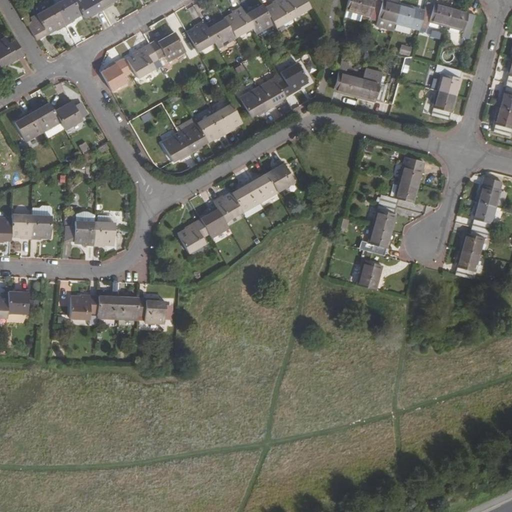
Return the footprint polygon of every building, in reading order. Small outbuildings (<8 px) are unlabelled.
[(73,0),(61,0),(53,5),(65,26),(74,21),(72,18),(81,14),(73,0)] [(96,0),(73,0),(81,14),(83,18),(91,14),(92,16),(102,10),(96,0)] [(96,0),(102,10),(110,6),(109,4),(115,0),(96,0)] [(272,5),(264,9),(272,24),(274,28),(292,18),(280,0),(276,0),(271,3),(272,5)] [(280,0),(292,18),(309,8),(304,0),(280,0)] [(374,0),(347,0),(343,17),(359,21),(359,20),(361,15),(370,17),(374,1),(374,0)] [(381,3),(374,1),(370,17),(368,23),(367,28),(391,34),(394,23),(398,6),(381,1),(381,3)] [(433,5),(425,2),(422,14),(419,26),(426,29),(428,22),(445,26),(450,8),(433,4),(433,5)] [(38,19),(26,25),(34,40),(55,28),(56,31),(65,26),(53,5),(36,15),(38,19)] [(251,8),(243,13),(251,28),(254,34),(272,24),(264,9),(261,5),(253,10),(251,8)] [(415,10),(398,6),(394,23),(418,30),(419,26),(422,14),(415,11),(415,10)] [(232,15),(223,20),(234,38),(251,28),(243,13),(239,7),(230,12),(232,15)] [(467,13),(450,8),(445,26),(463,31),(461,38),(468,40),(474,16),(467,14),(467,13)] [(213,22),(204,27),(213,42),(217,48),(234,38),(223,20),(215,24),(213,22)] [(193,29),(185,34),(196,52),(213,42),(204,27),(201,21),(192,26),(193,29)] [(163,36),(148,45),(157,60),(163,56),(166,61),(183,52),(172,33),(164,38),(163,36)] [(6,37),(0,40),(0,66),(8,61),(9,63),(25,55),(16,39),(9,43),(6,37)] [(134,55),(125,60),(136,79),(153,69),(150,64),(157,60),(148,45),(133,53),(134,55)] [(399,54),(409,57),(411,48),(401,45),(399,54)] [(340,61),(337,72),(345,74),(348,63),(340,61)] [(282,79),(275,82),(284,98),(299,89),(297,87),(306,82),(296,64),(279,74),(282,79)] [(460,70),(443,66),(441,74),(441,73),(436,90),(454,95),(459,79),(458,78),(460,70)] [(381,102),(385,85),(378,83),(381,74),(364,69),(362,79),(357,97),(374,101),(374,100),(381,102)] [(357,97),(362,79),(345,74),(337,72),(332,89),(340,91),(339,92),(357,97)] [(273,80),(256,89),(268,110),(276,105),(275,103),(284,98),(275,82),(273,80)] [(511,84),(505,83),(503,90),(502,89),(498,107),(511,110),(511,84)] [(256,89),(238,100),(248,118),(257,113),(258,115),(268,110),(256,89)] [(454,95),(436,90),(432,107),(433,108),(431,115),(447,119),(449,112),(450,113),(454,95)] [(136,111),(142,103),(133,97),(127,105),(136,111)] [(62,106),(53,111),(58,120),(63,129),(81,119),(69,99),(60,104),(62,106)] [(37,106),(29,111),(40,130),(58,120),(53,111),(47,103),(38,108),(37,106)] [(230,104),(213,114),(225,134),(234,130),(233,127),(241,123),(230,104)] [(511,125),(511,110),(498,107),(493,125),(494,125),(492,132),(509,136),(510,128),(511,129),(511,125)] [(29,111),(20,116),(21,117),(13,123),(23,140),(40,130),(29,111)] [(213,114),(195,124),(206,143),(214,138),(215,140),(225,134),(213,114)] [(195,124),(178,134),(190,154),(198,149),(197,148),(206,143),(195,124)] [(178,134),(161,144),(171,162),(180,158),(181,160),(190,154),(178,134)] [(420,162),(403,157),(397,181),(415,186),(419,169),(418,169),(420,162)] [(274,169),(265,174),(276,194),(293,184),(281,162),(272,167),(274,169)] [(255,177),(247,181),(259,204),(276,194),(265,174),(256,179),(255,177)] [(481,186),(477,202),(495,207),(500,190),(499,190),(500,182),(484,178),(481,186)] [(239,189),(231,194),(242,214),(259,204),(247,181),(238,187),(239,189)] [(415,186),(397,181),(392,198),(380,195),(378,202),(395,207),(397,200),(410,203),(415,186)] [(221,196),(212,201),(215,207),(225,224),(242,214),(231,194),(222,198),(221,196)] [(395,207),(378,202),(371,227),(390,231),(394,214),(393,214),(395,207)] [(495,207),(477,202),(472,219),(473,220),(471,227),(487,231),(490,224),(495,207)] [(50,217),(51,209),(48,207),(40,207),(38,209),(31,209),(30,216),(50,217)] [(207,214),(199,219),(207,234),(209,237),(227,227),(225,224),(215,207),(207,212),(207,214)] [(75,217),(74,223),(93,224),(93,218),(85,214),(81,214),(75,217)] [(30,216),(11,215),(10,220),(9,236),(19,237),(19,239),(29,240),(30,216)] [(50,217),(30,216),(29,240),(40,240),(40,238),(50,238),(50,217)] [(10,220),(0,219),(0,241),(9,241),(9,236),(10,220)] [(207,234),(199,219),(183,228),(184,230),(177,235),(187,252),(203,243),(201,238),(207,234)] [(74,223),(73,228),(73,244),(83,245),(82,246),(91,247),(93,224),(74,223)] [(113,225),(93,224),(91,247),(102,247),(102,245),(112,246),(113,225)] [(390,231),(371,227),(365,251),(382,255),(384,248),(385,248),(390,231)] [(487,231),(471,227),(469,234),(465,233),(460,250),(478,255),(482,237),(485,238),(487,231)] [(73,244),(73,228),(64,228),(64,243),(73,244)] [(478,255),(460,250),(455,266),(456,266),(454,274),(470,278),(472,271),(473,271),(478,255)] [(380,265),(363,261),(356,285),(374,290),(380,265)] [(17,293),(7,292),(7,297),(6,313),(25,315),(26,291),(17,290),(17,293)] [(106,297),(97,296),(96,314),(95,318),(115,319),(116,295),(107,294),(106,297)] [(79,298),(69,298),(68,319),(88,320),(89,314),(96,314),(97,296),(80,295),(79,298)] [(126,295),(116,295),(115,319),(136,320),(136,316),(137,298),(127,298),(126,295)] [(153,299),(137,298),(136,316),(143,317),(143,322),(163,323),(163,302),(153,302),(153,299)]
